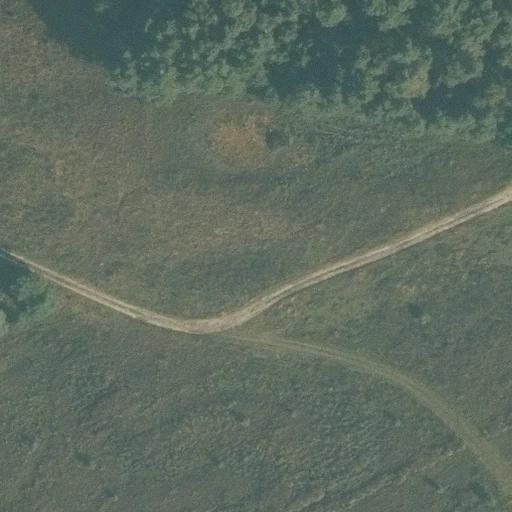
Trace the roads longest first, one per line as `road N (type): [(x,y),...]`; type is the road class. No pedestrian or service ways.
road 1 (track): [(0,246),(118,303),(395,376),(511,477)]
road 2 (track): [(234,333),(277,296),(488,200),(511,181)]
